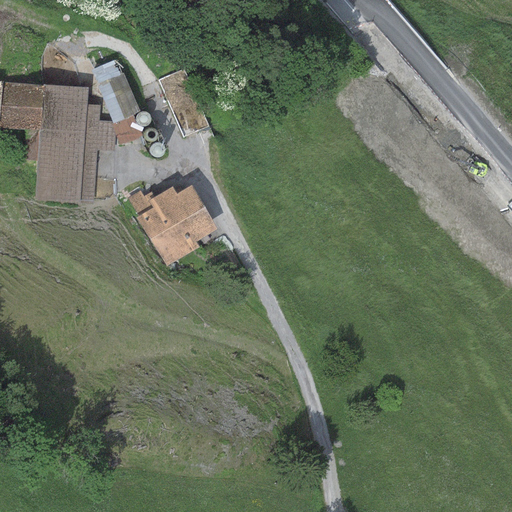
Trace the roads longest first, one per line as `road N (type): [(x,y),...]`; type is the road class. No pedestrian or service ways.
road 1 (primary): [(511,189),(343,0)]
road 2 (track): [(188,157),(127,50),(79,43)]
